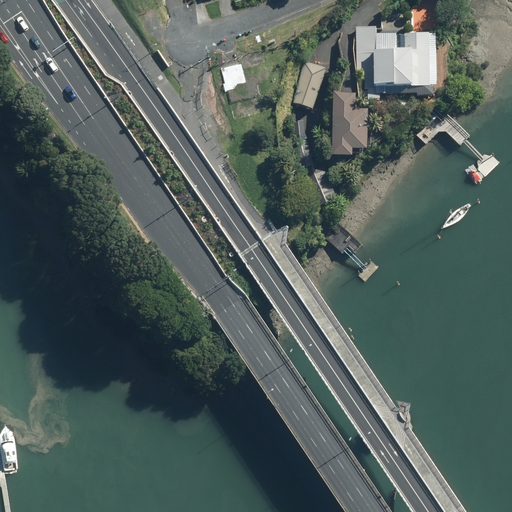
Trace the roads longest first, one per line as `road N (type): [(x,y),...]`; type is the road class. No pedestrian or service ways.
road 1 (primary): [(124,156),(366,511)]
road 2 (primary): [(124,156),(17,0)]
road 3 (primary): [(124,156),(94,145),(0,34)]
road 4 (residential): [(301,0),(186,39)]
